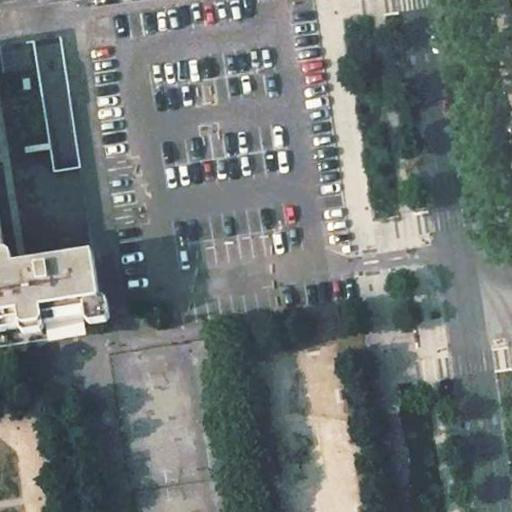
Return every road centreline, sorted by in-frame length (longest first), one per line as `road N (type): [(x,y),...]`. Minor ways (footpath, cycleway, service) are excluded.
road 1 (primary): [(421,0),(465,291)]
road 2 (residential): [(467,0),(511,272)]
road 3 (primary): [(465,291),(496,511)]
